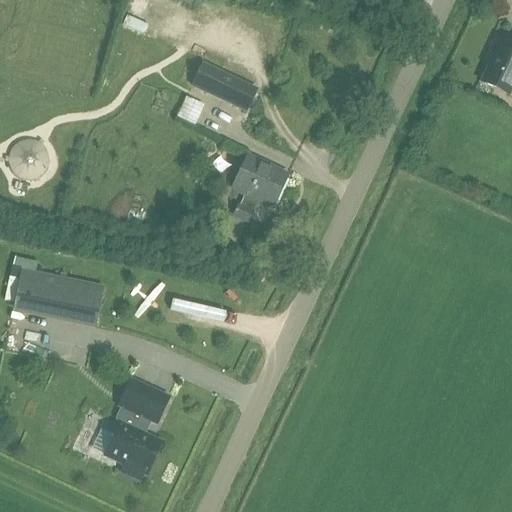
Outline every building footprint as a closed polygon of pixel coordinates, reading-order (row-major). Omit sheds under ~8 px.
[(231,51),(247,34),(224,14),(209,32),(231,51)] [(511,45),(496,38),(488,55),(493,57),(481,83),(508,95),(511,85),(511,45)] [(191,90),(244,115),(257,90),(204,64),(191,90)] [(93,157),(83,202),(98,206),(109,161),(93,157)] [(239,206),(252,213),(258,202),(271,208),(287,177),(247,157),(232,189),(244,195),(239,206)] [(247,224),(252,213),(239,206),(237,205),(236,205),(232,216),(247,224)] [(103,288),(76,282),(22,271),(14,308),(68,320),(95,325),(103,288)] [(164,272),(136,304),(144,311),(172,279),(164,272)] [(121,473),(139,481),(142,474),(146,476),(161,444),(143,436),(150,421),(156,424),(168,399),(130,381),(118,406),(121,408),(116,420),(118,425),(104,456),(124,465),(121,473)]
